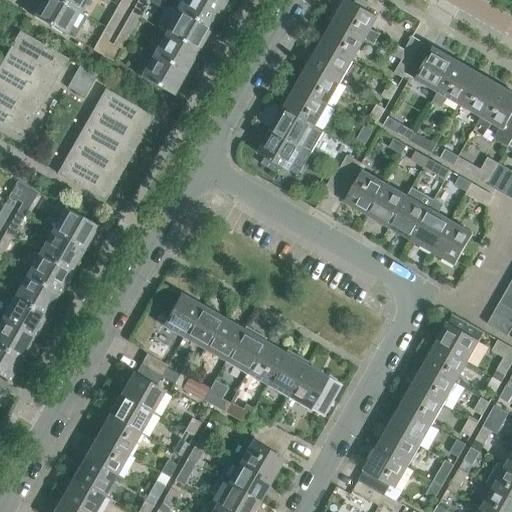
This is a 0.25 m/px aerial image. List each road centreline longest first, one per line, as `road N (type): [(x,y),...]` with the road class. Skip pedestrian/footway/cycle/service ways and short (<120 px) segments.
road 1 (residential): [(307,511),(423,293),(211,162)]
road 2 (residential): [(1,511),(211,162)]
road 3 (residential): [(211,162),(299,0)]
